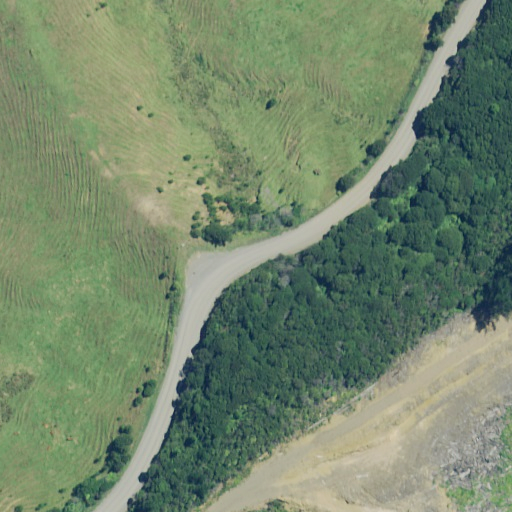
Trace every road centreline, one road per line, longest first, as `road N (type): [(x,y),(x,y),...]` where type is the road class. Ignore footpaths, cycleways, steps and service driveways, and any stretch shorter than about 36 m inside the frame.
road 1 (unclassified): [(62,511),(152,389),(372,149),(464,0)]
road 2 (track): [(235,511),(266,469),(388,402),(511,315)]
